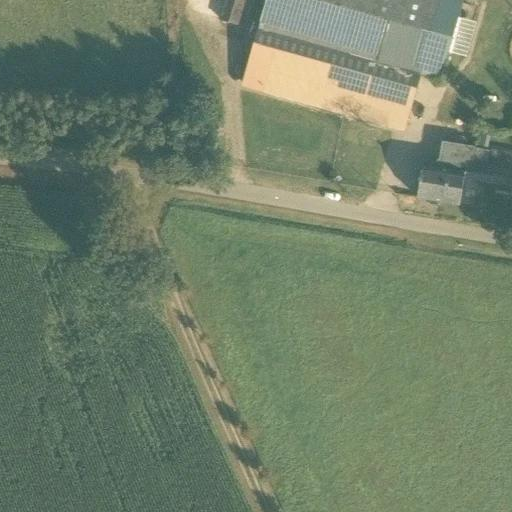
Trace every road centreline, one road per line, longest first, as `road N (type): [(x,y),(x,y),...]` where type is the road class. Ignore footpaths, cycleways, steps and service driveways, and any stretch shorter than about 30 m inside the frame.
road 1 (unclassified): [(511,242),(0,157)]
road 2 (track): [(265,511),(173,306),(172,275),(138,177)]
